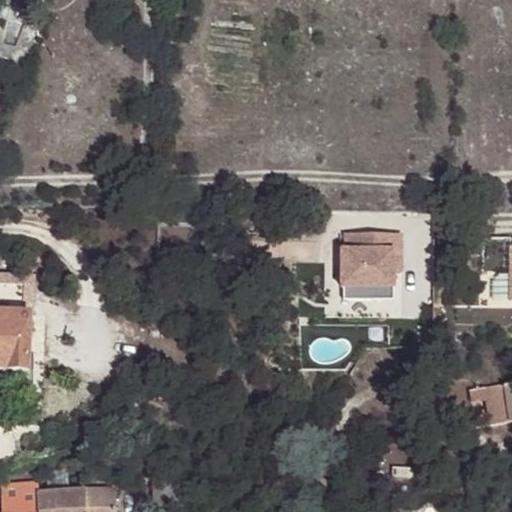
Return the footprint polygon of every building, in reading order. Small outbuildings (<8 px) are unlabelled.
[(18,83),(0,78),(0,94),(8,97),(12,98),(18,83)] [(405,233),(349,232),(348,248),(344,248),(344,286),(374,287),(374,300),(396,300),(396,272),(397,259),(405,259),(405,233)] [(405,259),(397,259),(396,272),(405,272),(405,259)] [(0,371),(28,373),(30,316),(29,316),(30,299),(31,280),(0,278),(0,371)] [(374,287),(344,286),(343,299),(374,300),(374,287)] [(0,371),(0,387),(28,388),(28,373),(0,371)] [(511,383),(478,389),(484,427),(511,421),(511,383)] [(469,429),(484,427),(478,389),(464,390),(466,403),(477,402),(478,415),(468,416),(469,429)] [(51,492),(82,491),(80,470),(34,472),(36,488),(36,494),(42,493),(42,488),(50,488),(51,492)] [(182,504),(180,478),(147,479),(149,506),(182,504)] [(114,511),(113,489),(82,491),(51,492),(50,488),(42,488),(42,493),(36,494),(36,488),(31,484),(1,487),(1,511),(114,511)]
